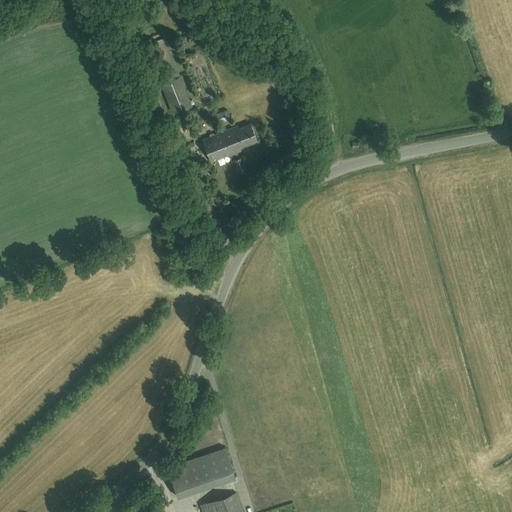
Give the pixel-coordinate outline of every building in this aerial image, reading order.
[(189,100),(179,75),(164,36),(154,40),(170,79),(161,83),(173,113),(191,105),(191,104),(193,102),(192,99),(189,100)] [(325,139),(327,139),(335,138),(327,93),(317,95),(325,139)] [(230,118),(228,110),(216,114),(219,122),(230,118)] [(220,132),(229,155),(241,150),(240,147),(257,140),(250,123),(239,128),(238,125),(220,132)] [(229,155),(220,132),(202,139),(211,161),(223,156),(223,157),(229,155)] [(247,171),(242,158),(234,161),(239,174),(247,171)] [(178,496),(235,477),(225,447),(168,465),(178,496)] [(200,504),(202,511),(242,511),(236,492),(200,504)]
